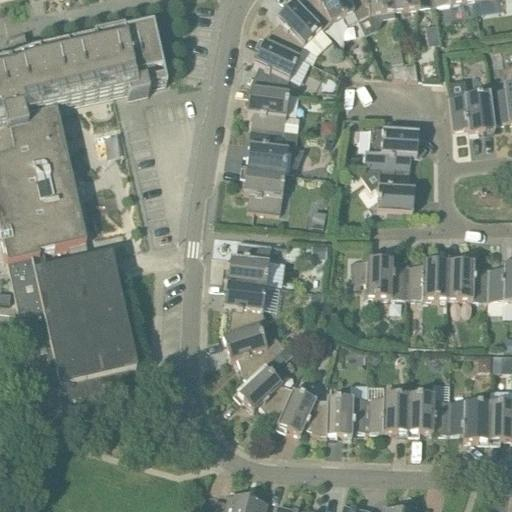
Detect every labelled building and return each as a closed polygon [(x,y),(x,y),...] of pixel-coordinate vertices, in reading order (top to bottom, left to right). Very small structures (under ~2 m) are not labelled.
[(357,25),(345,0),(316,0),(301,5),(297,10),(320,35),(321,34),(322,36),(330,28),(344,21),(348,28),(357,25)] [(370,20),(394,17),(391,0),(345,0),(357,25),(357,26),(370,20)] [(433,12),(431,0),(391,0),(394,17),(433,12)] [(431,0),(433,12),(473,6),(472,0),(431,0)] [(320,35),(297,10),(294,7),(276,25),(280,29),(267,42),(265,46),(298,62),(302,51),(303,52),(320,35)] [(482,31),(484,41),(491,40),(489,30),(482,31)] [(0,118),(145,86),(143,78),(162,74),(154,38),(10,69),(8,60),(0,62),(0,118)] [(297,63),(298,62),(265,46),(253,70),(260,72),(252,88),(251,92),(287,97),(287,86),(289,86),(299,63),(297,63)] [(482,53),(468,55),(469,64),(483,62),(482,53)] [(402,68),(403,84),(417,85),(415,66),(402,68)] [(402,68),(392,69),(394,83),(403,84),(402,68)] [(493,130),(511,127),(511,88),(504,89),(504,95),(489,97),(493,130)] [(287,97),(251,92),(247,118),(253,119),(252,133),(297,139),(299,123),(286,121),(289,98),(287,97)] [(494,137),(493,130),(489,97),(449,102),(453,135),(468,132),(468,140),(494,137)] [(0,240),(5,265),(6,265),(43,258),(67,253),(70,266),(88,262),(55,114),(23,121),(25,132),(0,137),(0,240)] [(295,154),(297,139),(252,133),(247,174),(285,179),(288,153),(295,154)] [(366,175),(410,178),(411,163),(416,164),(418,138),(382,135),(381,159),(364,158),(348,156),(347,171),(363,172),(363,175),(366,175)] [(279,220),(285,179),(247,174),(243,200),(250,201),(248,216),(279,220)] [(409,194),(410,178),(366,175),(359,180),(371,196),(378,190),(376,217),(412,219),(414,194),(409,194)] [(324,234),(327,222),(315,220),(313,232),(324,234)] [(226,288),(265,292),(268,268),(270,253),(238,248),(235,263),(230,262),(226,288)] [(325,263),(326,250),(312,249),(311,262),(325,263)] [(40,417),(41,420),(65,414),(67,424),(142,406),(139,393),(110,261),(47,274),(43,258),(6,265),(33,383),(22,385),(28,409),(38,407),(40,417)] [(406,305),(407,272),(391,272),(392,266),(366,265),(365,303),(406,305)] [(447,306),(448,268),(422,267),(422,273),(407,272),(406,305),(447,306)] [(487,308),(489,275),(472,275),(473,269),(448,268),(447,306),(487,308)] [(489,275),(487,308),(511,308),(511,270),(503,271),(503,276),(489,275)] [(261,318),(265,292),(226,288),(223,312),(230,313),(227,341),(257,330),(258,331),(265,328),(261,318)] [(0,307),(10,308),(10,298),(0,297),(0,307)] [(310,310),(323,309),(323,299),(311,298),(310,310)] [(265,353),(258,331),(257,330),(227,341),(221,342),(229,367),(235,365),(245,390),(265,371),(274,364),(285,353),(275,343),(265,353)] [(288,350),(285,353),(274,364),(280,370),(294,357),(288,350)] [(381,362),(381,357),(369,357),(369,368),(375,368),(381,362)] [(491,360),(491,361),(491,374),(507,374),(507,362),(507,360),(491,360)] [(477,375),(490,375),(490,362),(477,362),(477,375)] [(264,373),(265,371),(245,390),(236,399),(253,417),(258,413),(275,431),(277,432),(282,420),(293,397),(291,397),(280,391),(264,373)] [(326,443),(327,404),(326,404),(326,407),(315,406),(293,397),(282,420),(277,432),(299,441),(302,434),(316,439),(324,443),(326,443)] [(407,438),(408,400),(382,399),(382,405),(368,405),(366,437),(407,438)] [(448,439),(449,407),(433,407),(434,401),(408,400),(407,438),(448,439)] [(366,437),(368,405),(352,404),(327,404),(326,443),(350,443),(350,436),(366,437)] [(488,446),(490,408),(464,408),(449,407),(448,439),(463,440),(462,446),(488,446)] [(511,409),(490,408),(488,446),(511,447),(511,409)] [(265,511),(265,510),(228,501),(227,508),(214,504),(212,511),(265,511)]
